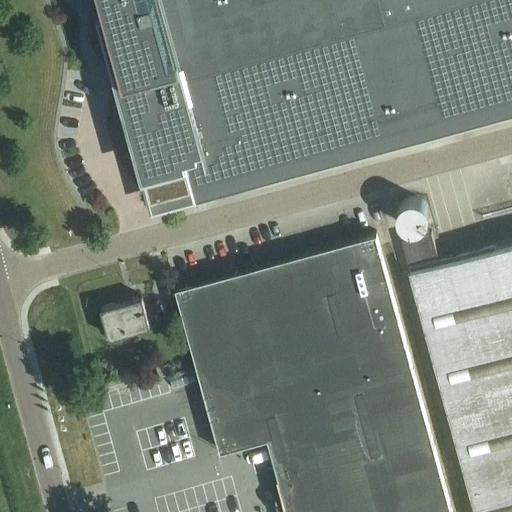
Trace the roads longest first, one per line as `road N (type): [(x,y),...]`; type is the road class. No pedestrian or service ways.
road 1 (residential): [(511,143),(0,283)]
road 2 (residential): [(59,511),(0,291)]
